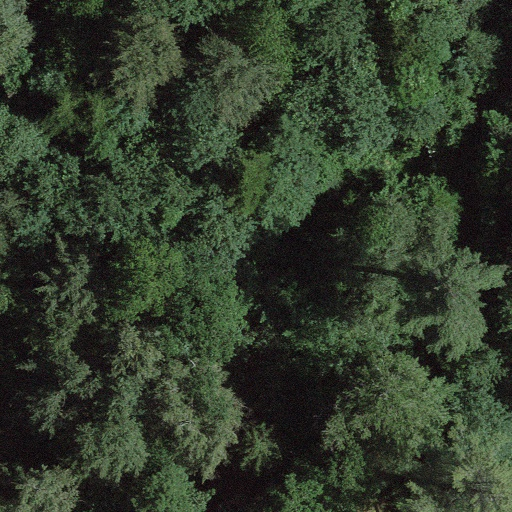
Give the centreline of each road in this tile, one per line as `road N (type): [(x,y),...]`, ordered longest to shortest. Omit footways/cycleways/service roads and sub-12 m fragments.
road 1 (track): [(417,511),(426,474),(422,386),(454,274),(489,77),(511,30)]
road 2 (track): [(268,511),(185,413),(0,123)]
